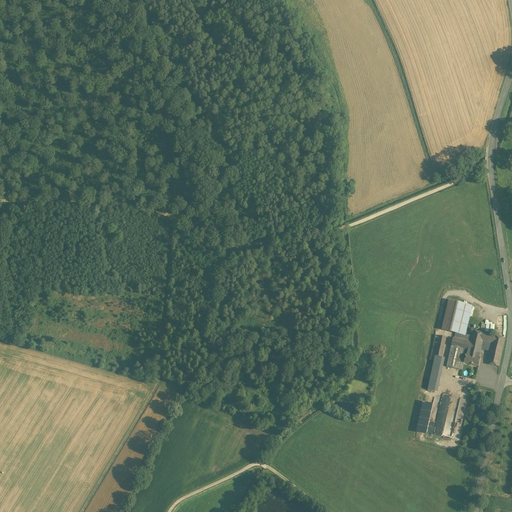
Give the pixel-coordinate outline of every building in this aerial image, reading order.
[(453,338),(470,341),(472,335),(465,334),(472,305),(449,300),(442,330),(454,333),(453,338)] [(484,333),(473,330),(472,335),(470,341),(467,354),(478,357),(482,340),(484,333)] [(491,343),(493,334),(484,333),(482,340),(491,343)] [(505,337),(493,334),(491,343),(487,363),(499,366),(505,337)] [(431,354),(435,356),(440,336),(435,335),(431,354)] [(440,336),(435,356),(442,357),(447,337),(440,336)] [(466,354),(467,354),(470,341),(453,338),(447,367),(459,369),(462,353),(466,354)] [(467,354),(466,354),(464,363),(479,366),(481,357),(478,357),(467,354)] [(435,392),(442,357),(435,356),(428,390),(435,392)] [(446,358),(442,357),(435,392),(439,393),(446,358)] [(443,437),(460,441),(469,399),(452,395),(448,413),(438,410),(437,416),(436,418),(435,418),(435,419),(433,418),(433,421),(430,421),(428,430),(443,434),(443,437)] [(433,405),(423,402),(416,432),(426,434),(433,405)]
